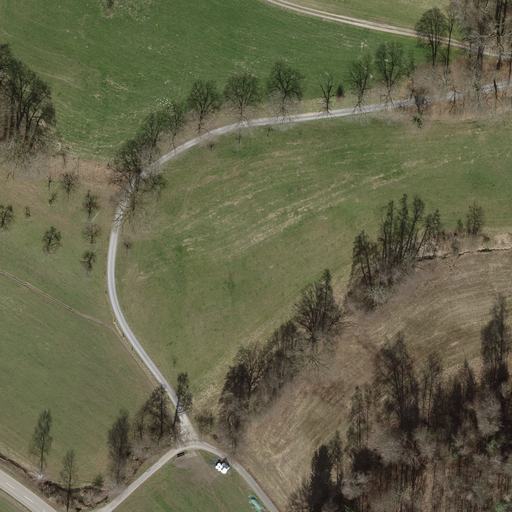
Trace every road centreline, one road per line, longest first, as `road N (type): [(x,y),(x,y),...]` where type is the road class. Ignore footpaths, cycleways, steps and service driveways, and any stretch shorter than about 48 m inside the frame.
road 1 (track): [(511,82),(255,122),(213,133),(151,167),(117,215),(110,282),(126,333),(171,393),(195,445)]
road 2 (track): [(278,0),(511,53)]
